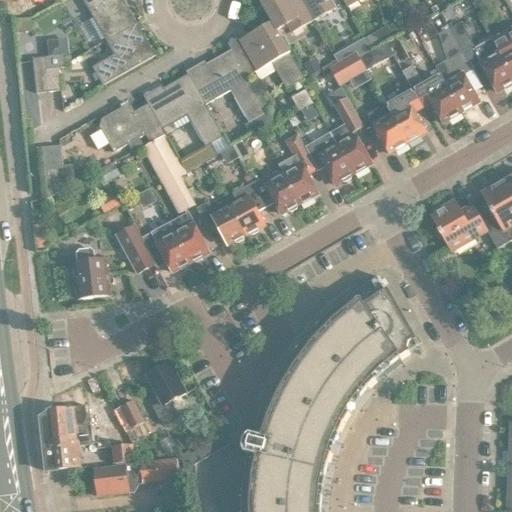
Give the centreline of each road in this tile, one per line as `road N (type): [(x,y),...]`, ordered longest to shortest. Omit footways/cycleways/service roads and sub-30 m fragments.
road 1 (residential): [(78,360),(180,306),(236,380),(286,320),(264,267),(379,210)]
road 2 (residential): [(35,137),(179,53),(186,35)]
road 3 (residential): [(459,373),(379,210)]
road 4 (secondary): [(18,511),(0,351)]
road 5 (residential): [(379,210),(511,134)]
road 6 (residential): [(465,511),(467,415),(459,373)]
